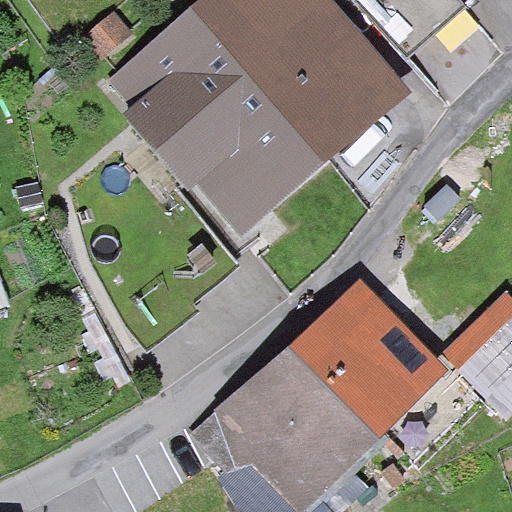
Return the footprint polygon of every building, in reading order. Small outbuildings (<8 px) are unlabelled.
[(315,0),(221,0),(199,20),(326,162),(401,96),(315,0)] [(460,0),(357,0),(403,51),(460,0)] [(248,232),(326,162),(199,20),(121,90),(144,116),(131,127),(190,192),(202,181),(248,232)] [(86,262),(144,338),(234,269),(176,194),(86,262)] [(362,292),(299,352),(382,440),(446,380),(362,292)] [(305,511),(382,440),(299,352),(203,442),(269,511),(267,511),(305,511)]
